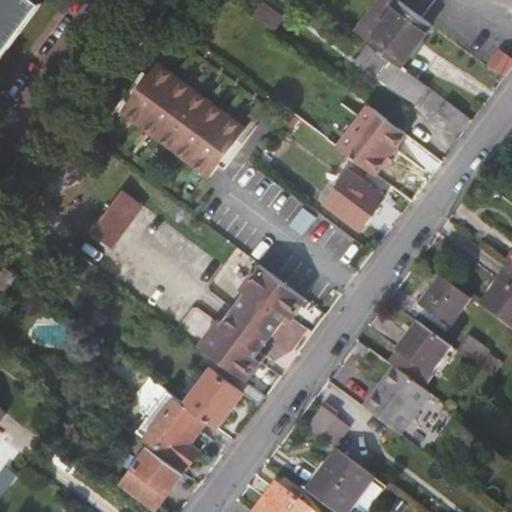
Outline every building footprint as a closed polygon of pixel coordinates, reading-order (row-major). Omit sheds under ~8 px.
[(0,0),(0,68),(46,9),(33,0),(0,0)] [(382,0),(356,38),(370,48),(400,4),(393,0),(382,0)] [(402,71),(432,28),(400,4),(370,48),(402,71)] [(271,35),(280,23),(259,8),(250,19),(271,35)] [(417,109),(429,91),(402,71),(370,48),(357,66),(417,109)] [(488,69),(503,80),(511,68),(511,62),(499,53),(488,69)] [(113,111),(160,144),(197,95),(155,65),(146,77),(140,72),(113,111)] [(225,173),(252,134),(197,95),(160,144),(210,179),(218,167),(225,173)] [(450,105),(442,116),(465,132),(472,122),(450,105)] [(369,109),(339,149),(376,176),(407,137),(369,109)] [(298,119),(289,113),(282,124),(291,130),(298,119)] [(361,228),(384,197),(351,172),(327,203),(361,228)] [(142,208),(122,193),(106,216),(126,231),(142,208)] [(0,258),(27,221),(16,213),(0,234),(0,258)] [(91,236),(111,251),(126,231),(106,216),(91,236)] [(284,322),(289,325),(307,299),(261,266),(242,291),(245,295),(235,309),(273,337),(284,322)] [(511,269),(484,307),(511,327),(511,269)] [(0,298),(13,280),(0,270),(0,298)] [(456,333),(479,303),(446,278),(424,308),(456,333)] [(235,309),(223,326),(258,350),(261,353),(273,337),(235,309)] [(217,322),(199,346),(246,380),(248,381),(260,363),(253,358),(258,350),(223,326),(217,322)] [(423,390),(455,349),(422,325),(391,367),(398,371),(423,390)] [(490,354),(470,338),(460,352),(481,368),(490,354)] [(260,363),(266,356),(261,353),(258,350),(253,358),(260,363)] [(243,397),(258,408),(268,395),(248,381),(246,380),(241,387),(212,367),(186,404),(208,420),(221,429),(243,397)] [(379,398),(375,395),(366,409),(402,436),(432,396),(423,390),(398,371),(379,398)] [(200,452),(190,444),(208,420),(186,404),(170,393),(140,433),(188,468),(200,452)] [(339,416),(327,407),(311,427),(323,436),(322,438),(334,447),(350,426),(337,417),(339,416)] [(124,484),(156,509),(185,471),(146,442),(140,451),(145,456),(124,484)] [(373,476),(341,452),(311,492),(337,511),(346,511),(356,500),(373,476)] [(369,510),(386,485),(373,476),(356,500),(369,510)] [(315,511),(280,484),(258,511),(315,511)]
